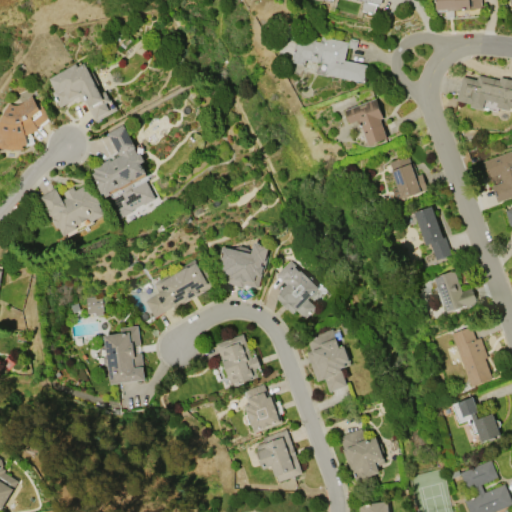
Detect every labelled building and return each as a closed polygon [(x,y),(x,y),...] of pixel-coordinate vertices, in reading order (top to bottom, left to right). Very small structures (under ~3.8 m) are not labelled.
[(382,0),(379,5),(376,4),(374,14),(362,11),(363,9),(361,8),(363,1),(358,0),(330,0),(330,1),(326,0),(382,0)] [(480,0),(481,7),(436,10),(435,0),(480,0)] [(366,64),(363,82),(326,75),(328,64),(305,60),(304,64),(291,61),(295,38),(304,39),(306,30),(315,32),(314,41),(319,42),(320,37),(347,42),(344,60),(366,64)] [(48,78),(75,63),(77,66),(83,62),(100,93),(105,91),(116,110),(96,121),(84,100),(82,102),(79,96),(59,107),(51,92),(55,91),(48,78)] [(511,79),(511,106),(510,110),(496,107),(497,102),(484,99),(482,110),(469,107),(470,103),(456,100),(461,76),(476,79),(477,75),(499,79),(500,77),(511,79)] [(31,95),(37,104),(39,103),(50,118),(37,127),(39,130),(38,130),(25,135),(28,145),(22,145),(23,149),(4,149),(0,147),(0,122),(9,104),(16,104),(22,102),(31,95)] [(345,109),(375,98),(383,118),(380,119),(387,138),(368,145),(358,120),(350,123),(345,109)] [(107,133),(123,124),(135,147),(134,147),(137,154),(140,152),(144,161),(141,162),(146,172),(144,173),(148,179),(145,180),(155,199),(120,218),(108,196),(103,199),(92,178),(93,177),(91,173),(94,171),(92,167),(109,158),(110,160),(119,155),(107,133)] [(511,149),(511,197),(498,203),(491,186),(501,182),(498,174),(488,178),(482,161),(511,149)] [(408,155),(415,175),(422,173),(427,189),(397,200),(392,188),(397,186),(388,162),(408,155)] [(61,199),(65,197),(62,192),(72,187),(74,190),(86,183),(91,191),(99,203),(98,204),(104,214),(90,222),(88,218),(75,225),(77,229),(64,236),(58,226),(56,228),(51,219),(52,218),(51,216),(50,217),(45,209),(47,209),(40,197),(55,188),(61,199)] [(425,245),(413,212),(431,205),(442,236),(444,236),(451,255),(436,260),(430,243),(425,245)] [(217,263),(221,247),(234,250),(235,247),(237,247),(237,246),(247,248),(246,252),(250,253),(252,242),(267,245),(265,256),(267,256),(263,272),(262,272),(258,288),(243,284),(243,287),(223,282),(224,277),(220,276),(223,264),(217,263)] [(193,260),(199,270),(203,268),(213,285),(173,308),(173,306),(154,317),(144,300),(158,292),(152,283),(193,260)] [(291,313),(275,297),(287,285),(275,274),(289,260),(318,288),(308,299),(316,307),(305,318),(295,309),(291,313)] [(471,288),(476,302),(447,313),(444,305),(441,306),(435,287),(437,286),(434,279),(437,277),(436,276),(453,270),(461,291),(471,288)] [(84,297),(101,295),(103,311),(102,311),(103,314),(95,316),(94,312),(87,313),(84,297)] [(145,379),(110,384),(108,365),(107,365),(103,362),(102,357),(106,353),(103,335),(120,332),(119,327),(137,325),(140,344),(134,345),(135,353),(141,352),(145,379)] [(471,386),(451,333),(471,326),(476,339),(480,337),(487,357),(484,358),(492,379),(471,386)] [(332,328),(339,348),(343,346),(350,364),(340,368),(346,385),(329,392),(324,378),(317,381),(306,352),(311,350),(307,341),(310,340),(309,336),(332,328)] [(243,333),(252,358),(256,356),(260,366),(256,368),(259,376),(244,381),(244,382),(232,387),(216,344),(243,333)] [(263,383),(268,395),(271,394),(282,422),(254,433),(243,404),(247,402),(243,391),(263,383)] [(481,442),(470,414),(463,417),(457,401),(472,395),(477,411),(474,412),(477,419),(492,413),(500,435),(481,442)] [(361,427),(366,440),(375,437),(385,463),(377,466),(379,472),(373,474),(374,477),(356,484),(351,471),(350,472),(342,449),(343,449),(338,436),(361,427)] [(277,481),(271,465),(263,468),(255,445),(263,442),(262,438),(286,429),(302,472),(277,481)] [(0,458),(1,459),(3,465),(1,468),(5,470),(4,472),(18,480),(1,508),(0,507),(0,458)] [(511,501),(511,504),(492,511),(469,511),(465,500),(476,495),(473,488),(467,491),(460,475),(452,478),(449,473),(458,469),(459,472),(491,459),(498,477),(481,485),(484,492),(504,484),(511,501)] [(358,511),(358,504),(387,501),(388,511),(358,511)]
